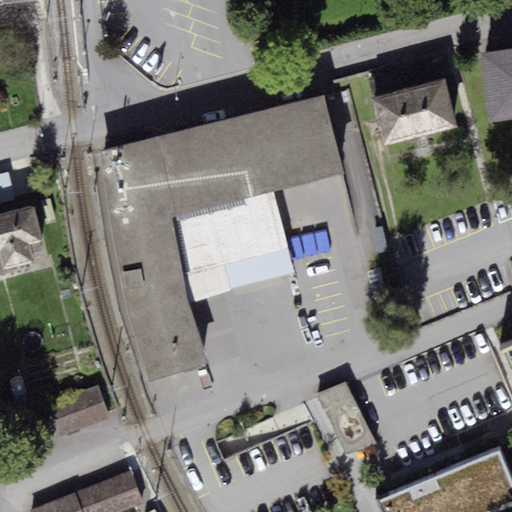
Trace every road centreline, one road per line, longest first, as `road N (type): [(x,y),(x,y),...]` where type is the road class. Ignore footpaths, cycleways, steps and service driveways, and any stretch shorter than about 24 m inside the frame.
road 1 (residential): [(107,120),(511,16)]
road 2 (residential): [(89,0),(107,120)]
